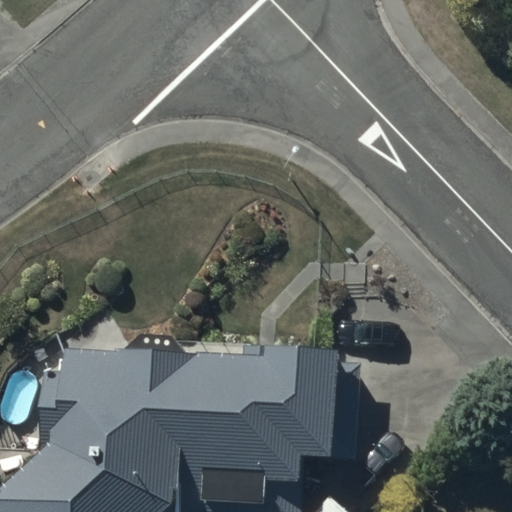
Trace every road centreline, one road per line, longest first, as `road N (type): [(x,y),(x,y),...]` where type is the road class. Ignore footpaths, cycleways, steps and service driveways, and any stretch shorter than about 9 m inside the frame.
road 1 (residential): [(273,0),(511,245)]
road 2 (residential): [(162,0),(0,133)]
